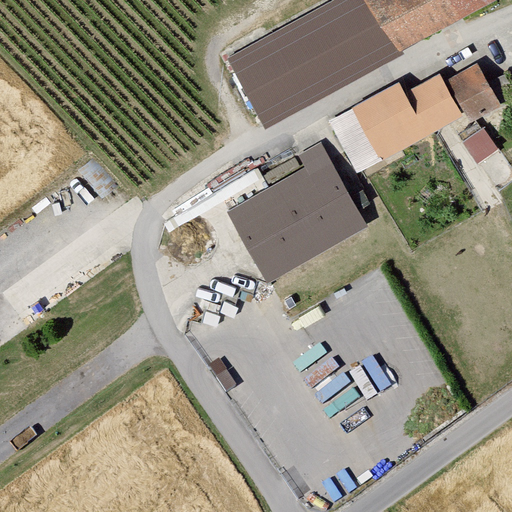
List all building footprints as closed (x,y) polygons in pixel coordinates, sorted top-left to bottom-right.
[(409,54),(381,0),(323,0),(225,51),(263,126),(409,54)] [(500,0),(381,0),(409,54),(500,0)] [(476,66),(449,82),(469,116),(496,100),(476,66)] [(366,175),(469,116),(449,82),(446,77),(413,95),(407,83),(336,123),(366,175)] [(485,132),(468,144),(481,164),(499,152),(485,132)] [(368,228),(322,146),(303,157),(311,173),(238,213),(275,280),(368,228)]
